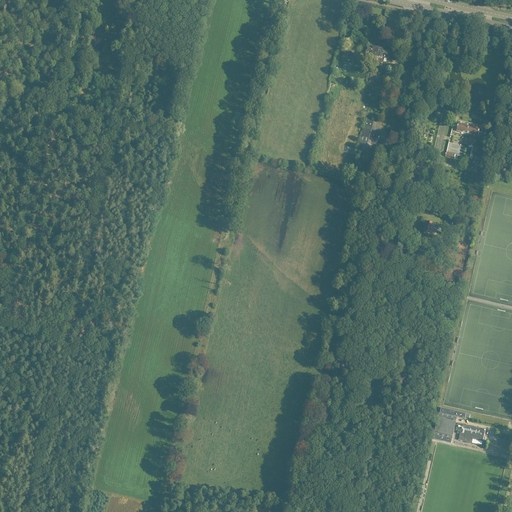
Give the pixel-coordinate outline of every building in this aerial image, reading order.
[(97,39),(105,40),(105,42),(112,43),(113,40),(117,41),(119,33),(121,33),(122,29),(117,28),(118,25),(114,24),(111,33),(104,32),(103,30),(100,30),(99,30),(98,30),(98,31),(94,30),(93,35),(92,34),(91,39),(92,39),(91,43),(90,43),(89,47),(91,47),(91,51),(96,52),(96,48),(98,49),(98,45),(96,44),(97,39)] [(376,52),(376,48),(368,46),(366,54),(375,56),(374,63),(376,63),(378,54),(376,52)] [(389,51),(376,48),(376,52),(378,54),(376,63),(374,63),(377,64),(377,62),(382,63),(383,58),(388,59),(389,51)] [(424,136),(434,138),(437,118),(428,116),(424,136)] [(461,124),(460,123),(458,132),(471,135),(468,147),(472,148),(475,148),(477,136),(478,137),(480,128),(479,128),(480,127),(476,126),(475,127),(463,124),(462,123),(461,124)] [(357,153),(361,154),(367,156),(366,160),(372,161),(373,157),(374,154),(375,150),(376,146),(378,141),(374,140),(372,139),(367,138),(362,136),(357,153)] [(424,162),(412,159),(409,173),(420,176),(424,162)] [(435,233),(437,225),(426,223),(424,233),(425,233),(425,231),(435,233)] [(434,435),(433,439),(434,440),(451,443),(452,439),(453,437),(457,420),(456,420),(457,418),(465,419),(466,414),(441,408),(441,409),(440,413),(439,413),(438,416),(438,415),(434,432),(434,433),(434,435)] [(462,424),(461,431),(459,440),(469,443),(469,439),(483,442),(486,430),(462,424)]
